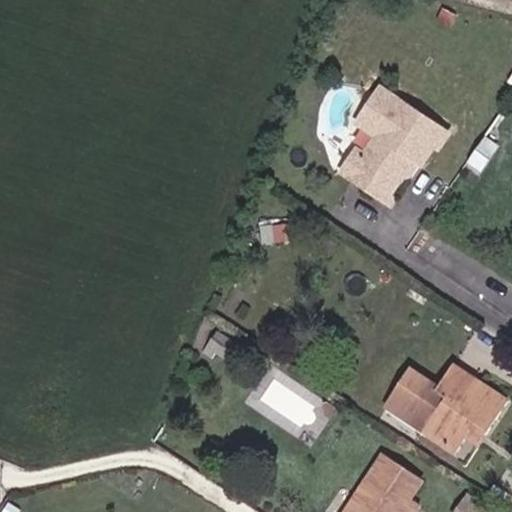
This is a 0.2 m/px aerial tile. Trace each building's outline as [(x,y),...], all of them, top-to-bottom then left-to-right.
[(389,198),(410,167),(408,161),(413,154),(425,162),(452,130),(386,85),(362,119),(382,132),(368,152),(369,157),(356,175),(389,198)] [(356,175),(369,157),(368,152),(360,147),(346,168),(356,175)] [(458,451),(467,437),(473,427),(485,434),(507,401),(456,367),(442,390),(448,394),(425,429),(458,451)] [(467,437),(485,438),(485,434),(473,427),(467,437)] [(389,452),(358,499),(367,505),(362,511),(417,511),(424,502),(413,495),(426,475),(389,452)] [(453,511),(481,511),(482,511),(465,498),(453,511)] [(349,511),(362,511),(367,505),(358,499),(349,511)]
